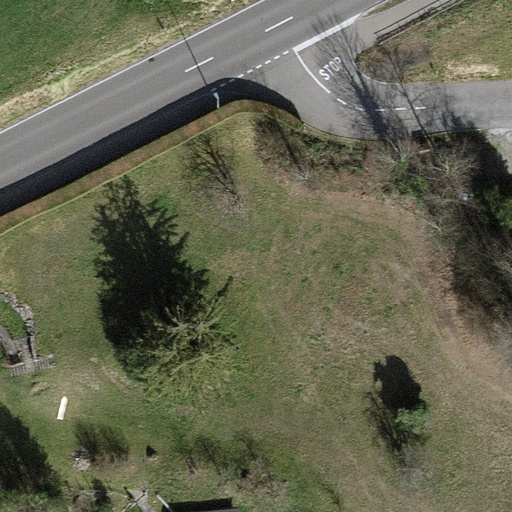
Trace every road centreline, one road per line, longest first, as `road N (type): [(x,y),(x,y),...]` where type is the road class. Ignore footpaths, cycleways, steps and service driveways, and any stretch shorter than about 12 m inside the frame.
road 1 (secondary): [(0,168),(276,29)]
road 2 (unclassified): [(276,29),(315,88),(374,111),(511,107)]
